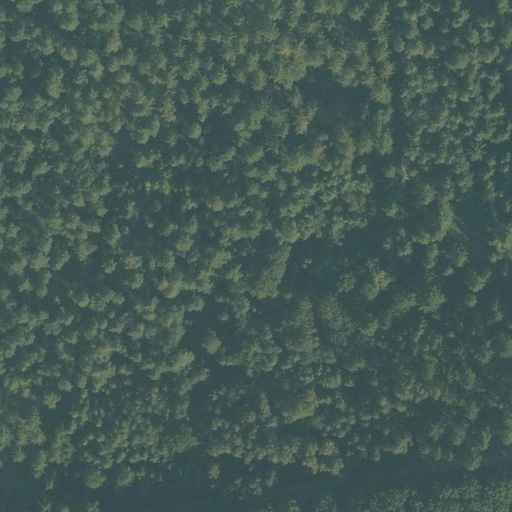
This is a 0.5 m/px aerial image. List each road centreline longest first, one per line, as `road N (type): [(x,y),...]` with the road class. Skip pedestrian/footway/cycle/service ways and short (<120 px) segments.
road 1 (track): [(50,511),(147,0)]
road 2 (unclassified): [(511,455),(135,511)]
